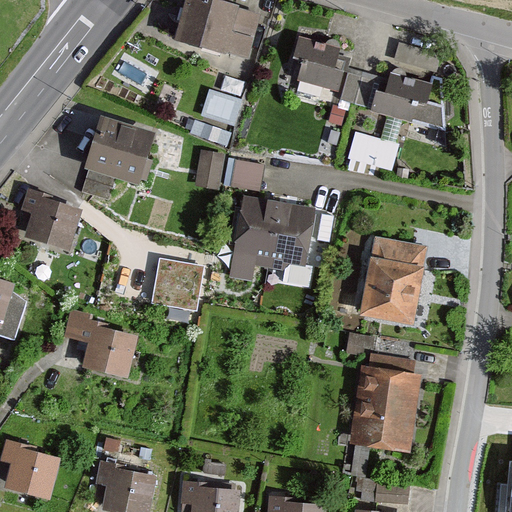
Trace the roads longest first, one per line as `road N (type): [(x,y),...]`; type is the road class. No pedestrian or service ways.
road 1 (residential): [(478,30),(492,275),(461,511)]
road 2 (primary): [(0,142),(105,7)]
